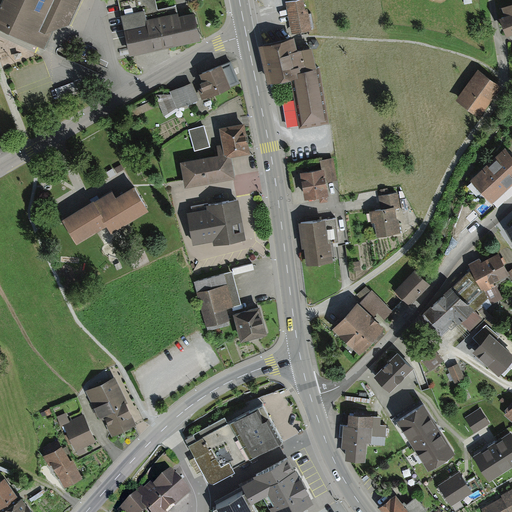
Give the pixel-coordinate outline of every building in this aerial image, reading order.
[(2,0),(0,5),(0,28),(45,48),(52,32),(69,25),(80,0),(2,0)] [(156,0),(118,0),(131,55),(202,40),(195,13),(179,16),(177,5),(159,9),(156,0)] [(311,31),(305,0),(297,0),(286,2),(292,34),(311,31)] [(511,2),(503,6),(507,16),(501,18),(506,33),(511,31),(511,2)] [(295,37),(259,46),(268,84),(291,79),(300,127),(330,123),(319,67),(317,67),(313,47),(298,50),(295,37)] [(222,65),(222,64),(199,73),(202,81),(199,82),(202,91),(199,92),(202,99),(240,82),(231,61),(222,65)] [(479,115),(500,83),(479,69),(457,101),(479,115)] [(55,89),(60,101),(79,94),(73,81),(55,89)] [(199,101),(192,81),(168,91),(170,94),(155,95),(165,118),(177,110),(199,101)] [(218,156),(181,163),(186,187),(235,179),(231,158),(249,155),(243,124),(219,129),(222,145),(217,146),(218,156)] [(205,126),(189,130),(194,151),(210,146),(205,126)] [(511,182),(511,154),(506,148),(470,179),(490,202),(511,182)] [(321,168),(300,172),(305,201),(319,199),(320,203),(328,202),(327,198),(329,198),(326,181),(337,179),(333,159),(320,161),(321,168)] [(108,188),(60,216),(74,240),(104,223),(108,231),(147,209),(132,184),(113,195),(108,188)] [(396,192),(379,195),(381,208),(367,211),(369,221),(374,220),(377,237),(399,233),(394,209),(399,208),(396,192)] [(208,209),(188,212),(193,244),(214,240),(214,244),(245,239),(238,200),(208,205),(208,209)] [(334,217),(299,221),(302,248),(304,248),(306,264),(334,259),(330,241),(338,240),(334,217)] [(480,258),(469,264),(472,269),(485,291),(489,298),(493,303),(501,298),(494,282),(511,274),(500,251),(481,261),(480,258)] [(453,287),(452,285),(426,309),(424,316),(442,336),(459,319),(471,331),(484,319),(476,310),(489,298),(485,291),(472,269),(453,287)] [(431,283),(415,270),(396,292),(412,305),(431,283)] [(233,272),(193,282),(206,330),(230,324),(226,309),(241,305),(233,272)] [(371,290),(366,286),(357,295),(361,298),(333,326),(361,354),(387,328),(376,318),(379,314),(386,320),(394,311),(372,289),(371,290)] [(259,308),(234,315),(242,342),(266,335),(259,308)] [(511,356),(511,355),(489,334),(474,351),(498,373),(511,356)] [(420,359),(430,370),(441,359),(431,349),(420,359)] [(397,352),(375,375),(390,390),(413,366),(397,352)] [(462,364),(450,369),(456,384),(468,380),(462,364)] [(128,399),(117,376),(86,390),(94,407),(93,408),(98,419),(104,417),(113,438),(136,424),(126,400),(128,399)] [(233,466),(283,441),(264,403),(229,422),(225,416),(185,437),(209,481),(214,482),(236,470),(233,466)] [(399,419),(429,467),(454,451),(424,403),(399,419)] [(466,417),(473,431),(488,422),(480,409),(466,417)] [(77,452),(97,442),(84,413),(69,421),(66,412),(57,416),(61,426),(65,425),(68,433),(65,435),(69,444),(73,443),(77,452)] [(381,416),(350,414),(349,426),(340,425),(339,438),(343,438),(342,448),(350,449),(349,460),(363,460),(364,440),(369,440),(369,434),(387,435),(388,426),(381,425),(381,416)] [(511,436),(510,433),(476,455),(489,476),(511,461),(511,436)] [(65,486),(83,476),(71,453),(68,455),(63,444),(43,456),(47,465),(52,463),(65,486)] [(271,511),(294,511),(313,502),(288,457),(254,476),(255,478),(243,485),(252,502),(263,496),(271,511)] [(150,511),(165,511),(191,491),(170,467),(152,483),(150,481),(143,487),(142,485),(117,506),(121,511),(141,511),(147,508),(150,511)] [(459,471),(438,484),(449,502),(470,488),(459,471)] [(34,511),(23,495),(20,497),(5,476),(0,479),(0,511),(34,511)] [(511,511),(511,488),(501,495),(502,498),(482,509),(483,511),(511,511)] [(256,511),(244,490),(213,508),(215,511),(256,511)] [(397,493),(380,506),(384,511),(420,511),(425,509),(414,495),(404,503),(397,493)]
